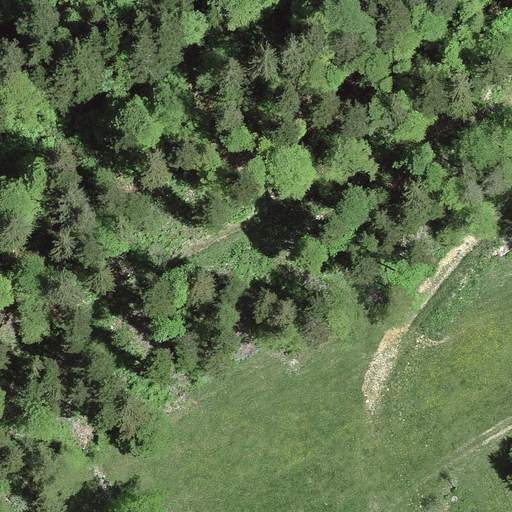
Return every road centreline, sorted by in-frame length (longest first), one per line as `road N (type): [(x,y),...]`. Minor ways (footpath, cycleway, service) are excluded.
road 1 (track): [(0,365),(393,162),(511,114)]
road 2 (track): [(395,511),(376,423),(382,386),(464,264),(511,213)]
road 3 (track): [(386,511),(511,423)]
